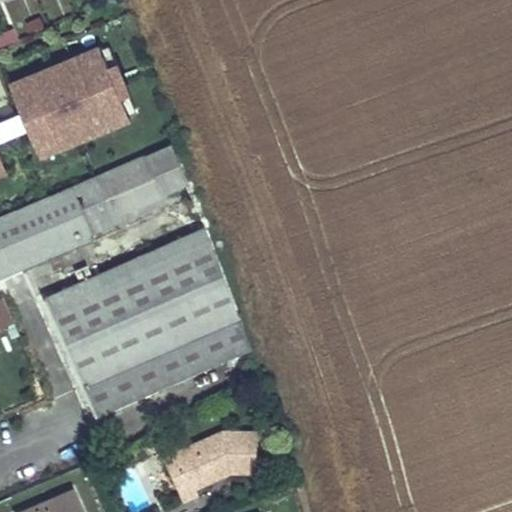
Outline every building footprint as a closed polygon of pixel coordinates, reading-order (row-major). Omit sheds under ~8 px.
[(0,0),(0,28),(45,10),(40,0),(0,0)] [(0,135),(29,124),(40,154),(134,119),(124,93),(131,90),(118,56),(108,60),(101,42),(9,77),(22,109),(0,117),(0,135)] [(170,142),(0,214),(0,276),(92,238),(91,234),(166,201),(163,193),(187,184),(170,142)] [(81,281),(43,298),(81,384),(240,314),(207,226),(94,275),(89,266),(75,271),(81,281)] [(0,295),(0,327),(13,321),(2,295),(0,295)] [(240,314),(81,384),(94,415),(252,347),(240,314)] [(178,453),(177,453),(181,461),(166,468),(181,503),(197,496),(194,489),(192,483),(225,468),(231,467),(231,472),(257,471),(256,431),(224,433),(178,453)] [(181,461),(177,453),(178,453),(176,448),(161,454),(166,468),(181,461)] [(192,483),(194,489),(231,472),(231,467),(225,468),(192,483)] [(77,511),(68,491),(23,511),(77,511)]
